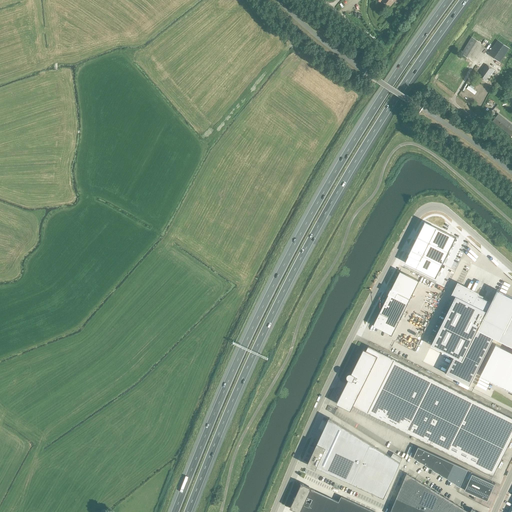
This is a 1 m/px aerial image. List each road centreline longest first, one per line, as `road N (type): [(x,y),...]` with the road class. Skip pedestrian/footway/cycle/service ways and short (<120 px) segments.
road 1 (motorway): [(188,511),(293,271),(387,109),(463,0)]
road 2 (motorway): [(449,0),(378,100),(279,272),(175,511)]
road 3 (unclassified): [(511,267),(446,210),(430,206),(418,214),(314,412),(275,511)]
road 4 (unclassified): [(511,173),(350,63),(278,0)]
